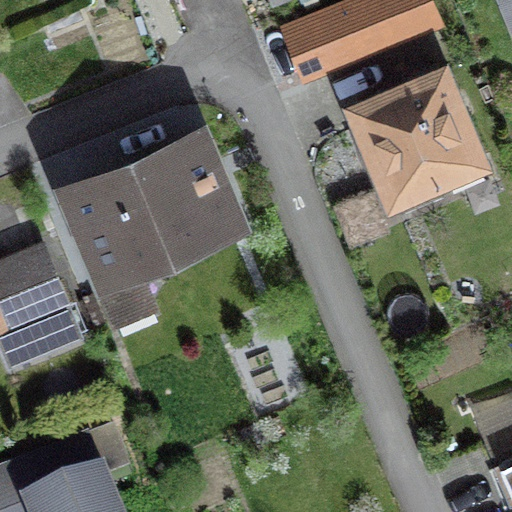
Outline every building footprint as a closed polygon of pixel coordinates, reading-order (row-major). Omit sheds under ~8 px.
[(274,0),(279,10),(302,0),(274,0)] [(347,0),(283,24),(307,86),(449,32),(436,0),(347,0)] [(511,0),(502,0),(511,24),(511,0)] [(349,98),(393,203),(496,160),(452,55),(349,98)] [(209,119),(64,176),(105,281),(250,224),(209,119)] [(146,280),(105,296),(118,329),(159,312),(146,280)] [(0,291),(0,319),(9,316),(0,291)] [(110,511),(87,454),(0,488),(0,511),(110,511)]
